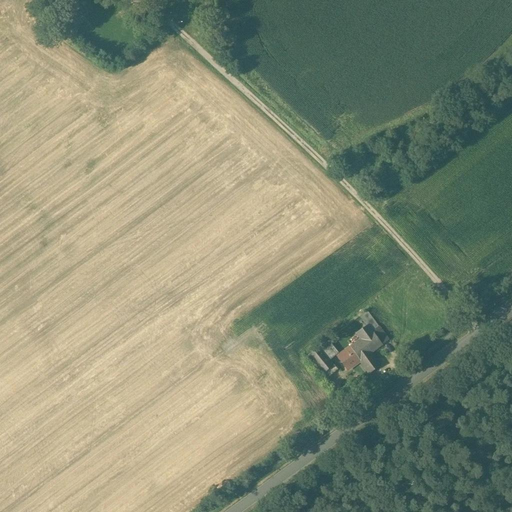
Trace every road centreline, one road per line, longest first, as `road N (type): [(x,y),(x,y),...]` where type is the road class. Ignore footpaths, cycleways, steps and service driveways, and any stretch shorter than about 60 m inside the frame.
road 1 (track): [(511,371),(329,168),(164,17),(125,0)]
road 2 (tertiary): [(511,308),(231,511)]
